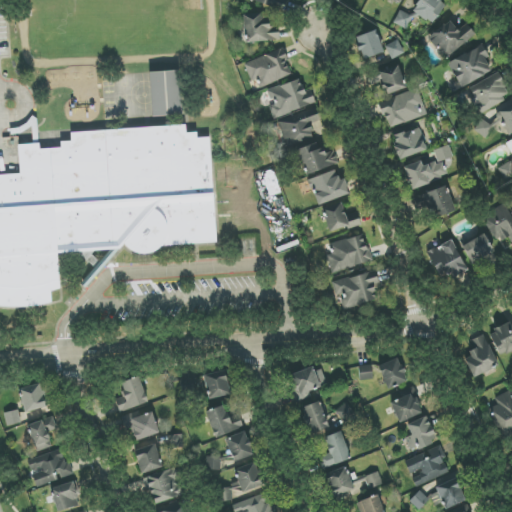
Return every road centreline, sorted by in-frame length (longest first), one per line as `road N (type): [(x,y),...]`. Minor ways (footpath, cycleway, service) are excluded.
road 1 (residential): [(0,364),(426,320),(511,278)]
road 2 (residential): [(317,32),(426,320),(511,511)]
road 3 (residential): [(232,341),(293,511)]
road 4 (residential): [(66,354),(114,511)]
